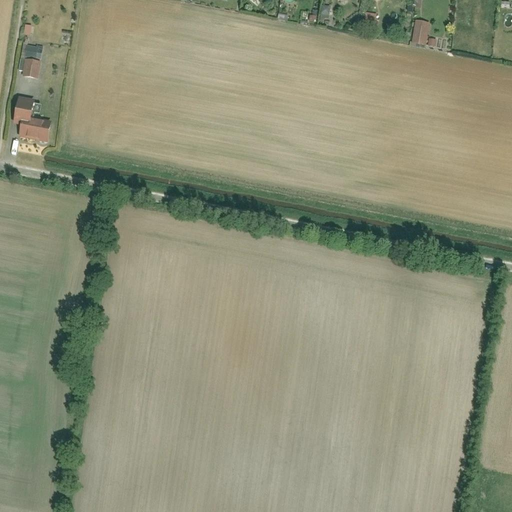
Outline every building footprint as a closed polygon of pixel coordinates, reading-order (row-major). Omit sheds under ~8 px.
[(320,16),(329,17),(331,7),(322,5),(320,16)] [(375,25),(375,14),(363,13),(363,25),(375,25)] [(412,44),(426,47),(430,24),(416,21),(412,44)] [(22,34),(28,36),(30,26),(25,25),(22,34)] [(430,39),(428,47),(436,48),(438,40),(430,39)] [(37,49),(27,47),(25,60),(37,61),(37,60),(42,61),(44,48),(37,47),(37,49)] [(42,64),(25,61),(23,78),(39,81),(42,64)] [(36,101),(19,98),(13,127),(22,129),(20,139),(49,144),(52,124),(33,120),(36,101)]
